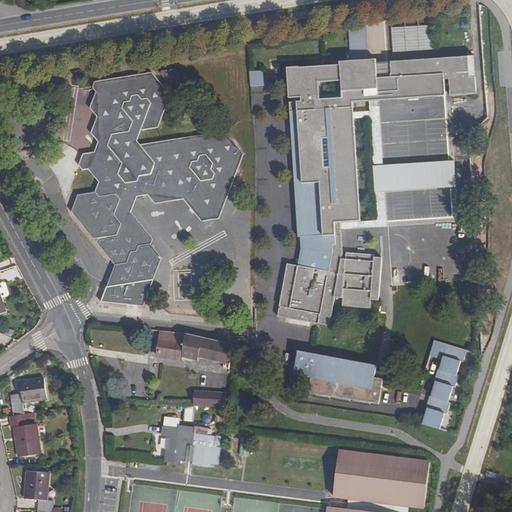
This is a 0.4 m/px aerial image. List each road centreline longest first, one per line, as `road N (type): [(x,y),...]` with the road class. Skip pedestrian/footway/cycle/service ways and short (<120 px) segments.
road 1 (residential): [(90,511),(91,430),(67,327)]
road 2 (tertiary): [(157,0),(0,25)]
road 3 (residential): [(67,327),(0,200)]
